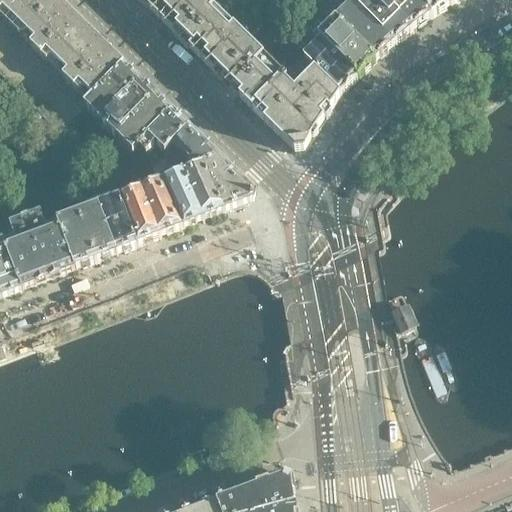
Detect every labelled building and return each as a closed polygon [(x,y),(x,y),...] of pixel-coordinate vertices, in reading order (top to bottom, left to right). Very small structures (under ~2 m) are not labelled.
[(123,70),(91,39),(74,22),(51,0),(0,0),(0,78),(11,89),(59,136),(84,110),(115,79),(123,70)] [(261,29),(231,0),(136,0),(255,117),(307,66),(291,49),(286,54),(268,36),(254,50),(247,43),(261,29)] [(317,9),(308,0),(304,0),(300,4),(306,11),(311,15),(317,9)] [(325,0),(308,0),(317,9),(325,0)] [(411,34),(376,0),(361,0),(352,9),(392,49),(411,34)] [(431,20),(410,0),(376,0),(411,34),(431,20)] [(452,7),(445,0),(410,0),(431,20),(452,7)] [(296,21),(306,11),(300,4),(290,15),(296,21)] [(392,49),(352,9),(335,26),(374,65),(392,49)] [(374,65),(335,26),(318,43),(320,46),(358,82),(374,65)] [(358,82),(320,46),(313,53),(300,40),(291,49),(307,66),(340,100),(358,82)] [(330,115),(340,100),(307,66),(255,117),(295,156),(304,154),(311,143),(316,135),(324,122),(320,119),(327,112),(329,114),(330,115)] [(101,127),(140,87),(124,71),(123,70),(115,79),(84,110),(101,127)] [(0,99),(11,89),(0,78),(0,99)] [(117,142),(156,102),(140,87),(101,127),(117,142)] [(138,152),(172,118),(156,102),(117,142),(133,158),(138,152)] [(164,158),(173,150),(188,134),(172,118),(138,152),(146,160),(156,150),(164,158)] [(219,164),(188,134),(173,150),(191,168),(203,170),(219,164)] [(252,196),(219,164),(203,170),(224,216),(250,206),(252,196)] [(224,216),(203,170),(185,177),(203,224),(224,216)] [(203,224),(185,177),(164,185),(182,232),(203,224)] [(182,232),(164,185),(142,194),(160,241),(182,232)] [(160,241),(142,194),(119,203),(136,250),(160,241)] [(136,250),(119,203),(98,211),(116,257),(136,250)] [(116,257),(98,211),(78,219),(96,265),(116,257)] [(75,273),(59,233),(48,237),(40,217),(10,229),(17,249),(6,253),(22,294),(75,273)] [(96,265),(78,219),(57,227),(59,233),(75,273),(96,265)] [(6,253),(3,246),(0,247),(0,294),(3,301),(22,294),(6,253)] [(416,328),(408,313),(406,312),(393,317),(392,320),(400,338),(414,331),(416,328)] [(295,505),(295,502),(295,498),(293,483),(291,482),(287,480),(285,479),(285,480),(217,506),(218,511),(288,511),(296,510),(296,509),(296,505),(295,505)]
